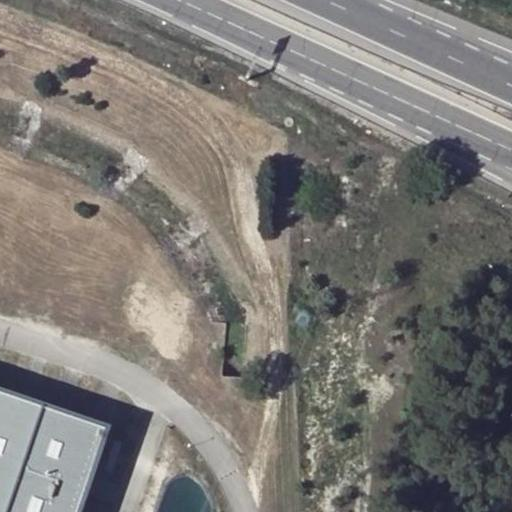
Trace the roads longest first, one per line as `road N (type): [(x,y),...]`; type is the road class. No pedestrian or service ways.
road 1 (track): [(0,18),(166,89),(232,147),(272,291),(278,362),(261,470),(243,511)]
road 2 (motorway): [(174,0),(511,173)]
road 3 (motorway): [(177,0),(511,154)]
road 4 (motorway): [(511,88),(320,0)]
